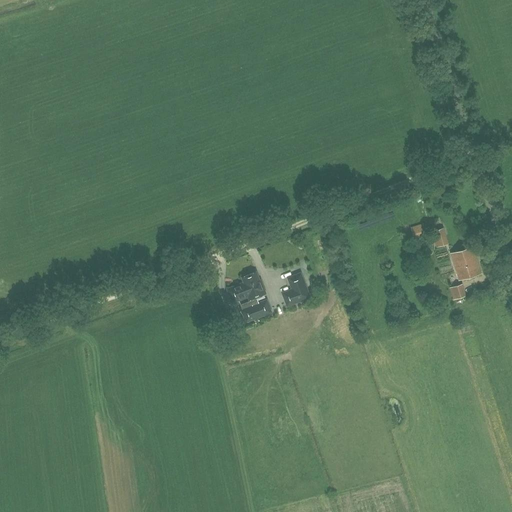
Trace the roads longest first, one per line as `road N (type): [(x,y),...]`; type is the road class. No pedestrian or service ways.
road 1 (track): [(0,339),(478,154)]
road 2 (unclassified): [(511,261),(427,0)]
